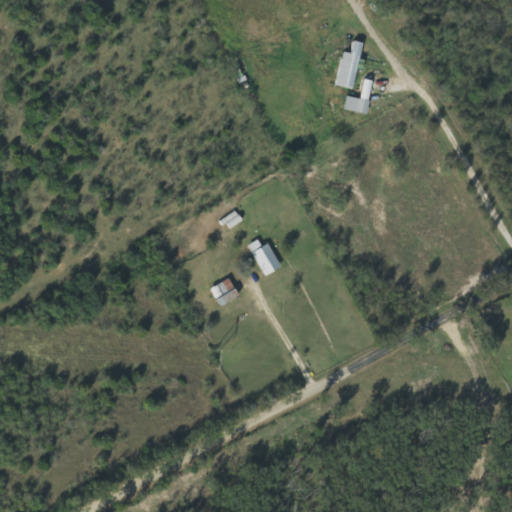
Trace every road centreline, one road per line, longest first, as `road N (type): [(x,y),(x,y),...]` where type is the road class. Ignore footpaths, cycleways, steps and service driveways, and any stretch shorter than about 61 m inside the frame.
road 1 (residential): [(92,511),(511,284)]
road 2 (residential): [(408,340),(220,0)]
